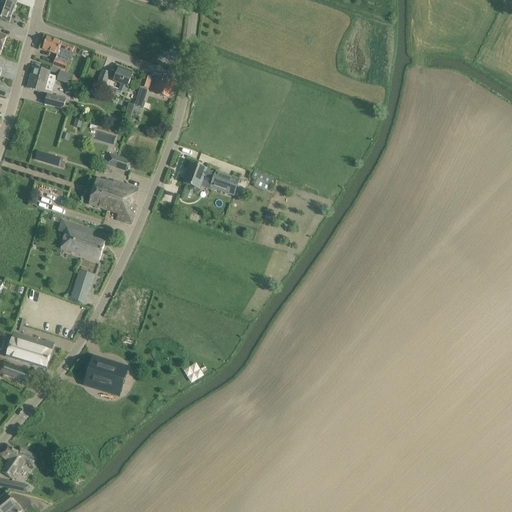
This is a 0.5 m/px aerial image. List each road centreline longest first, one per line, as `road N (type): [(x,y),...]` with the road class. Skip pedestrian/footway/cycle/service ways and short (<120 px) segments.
road 1 (residential): [(0,444),(103,301),(171,139),(185,80)]
road 2 (residential): [(185,80),(33,24)]
road 3 (residential): [(0,142),(33,24)]
